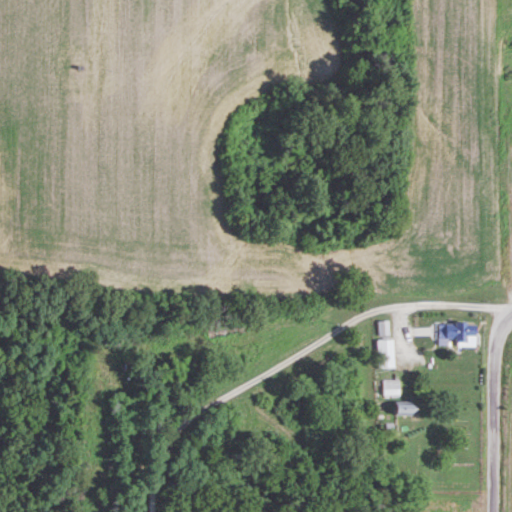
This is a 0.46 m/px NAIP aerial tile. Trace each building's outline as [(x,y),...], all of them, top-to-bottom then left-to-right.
[(378,322),(378,335),(389,335),(388,322),(378,322)] [(455,347),(474,347),(474,323),(438,323),(438,339),(455,339),(455,347)] [(377,369),(393,369),(393,340),(376,340),(377,369)] [(260,353),(258,346),(220,357),(222,365),(260,353)] [(382,380),(382,396),(398,396),(398,380),(382,380)] [(394,415),(411,415),(411,404),(394,404),(394,415)]
